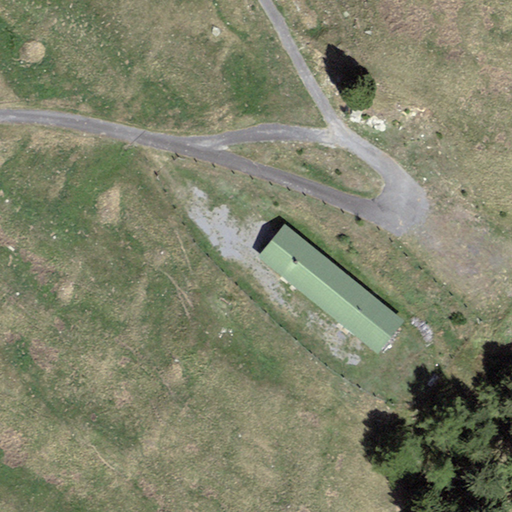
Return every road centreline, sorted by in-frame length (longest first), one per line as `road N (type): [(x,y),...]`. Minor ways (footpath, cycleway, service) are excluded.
road 1 (unclassified): [(361,209),(137,135),(0,115)]
road 2 (track): [(399,187),(326,112),(264,0)]
road 3 (track): [(177,147),(287,132),(347,137)]
